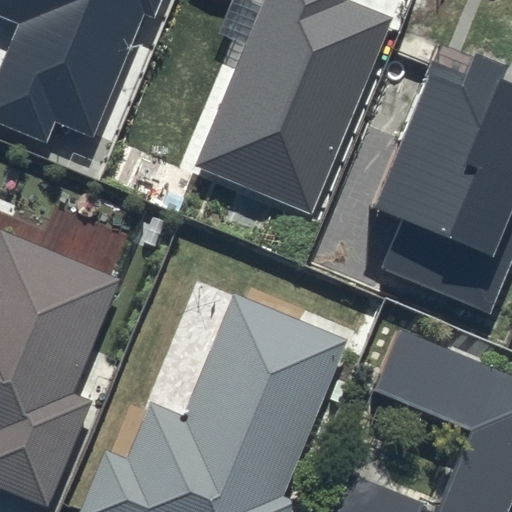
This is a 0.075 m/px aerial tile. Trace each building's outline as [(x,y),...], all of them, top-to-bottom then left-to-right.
[(0,0),(0,14),(22,23),(0,75),(0,123),(47,142),(56,121),(92,136),(143,12),(154,17),(161,0),(0,0)] [(346,0),(266,0),(198,166),(312,213),(392,20),(346,1),(346,0)] [(508,67),(476,53),(465,78),(434,65),(376,203),(406,216),(384,268),(491,313),(511,262),(511,86),(501,83),(508,67)] [(59,468),(85,405),(66,397),(117,276),(0,227),(0,494),(42,511),(41,511),(55,511),(72,474),(59,468)] [(277,500),(342,346),(231,299),(180,420),(147,406),(122,465),(104,457),(80,511),(289,511),(292,507),(277,500)] [(511,380),(394,331),(368,395),(463,435),(430,511),(427,511),(346,478),(332,511),(505,511),(511,497),(511,380)]
